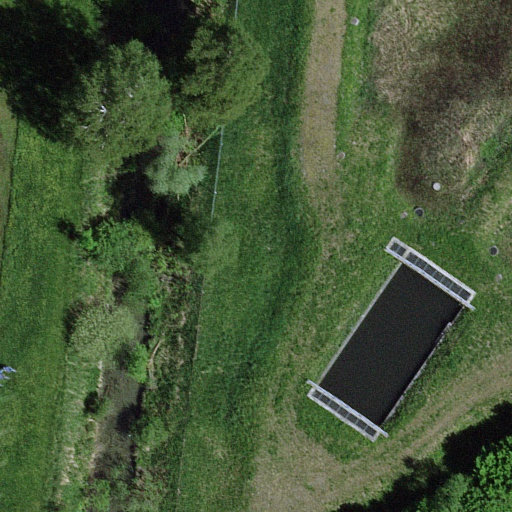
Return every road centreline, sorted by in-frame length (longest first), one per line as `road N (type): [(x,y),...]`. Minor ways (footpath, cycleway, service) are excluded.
road 1 (track): [(277,511),(277,392),(340,256),(314,168),(329,0)]
road 2 (track): [(302,511),(511,378)]
road 3 (unknown): [(329,217),(457,249),(511,290)]
